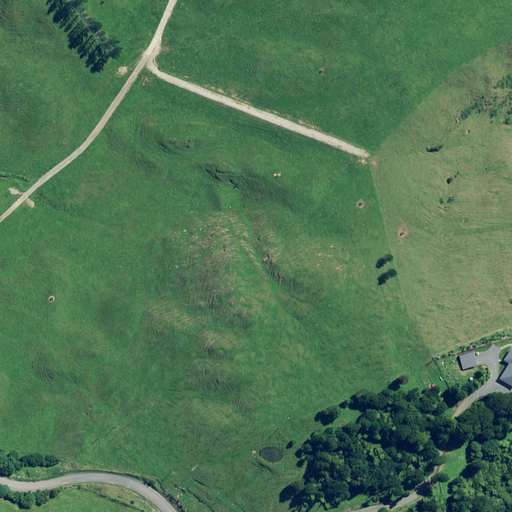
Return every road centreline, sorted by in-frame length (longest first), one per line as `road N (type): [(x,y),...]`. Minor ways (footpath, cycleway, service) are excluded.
road 1 (track): [(162,0),(159,36),(108,117),(0,214)]
road 2 (unclassified): [(0,477),(106,480),(151,494),(163,511)]
